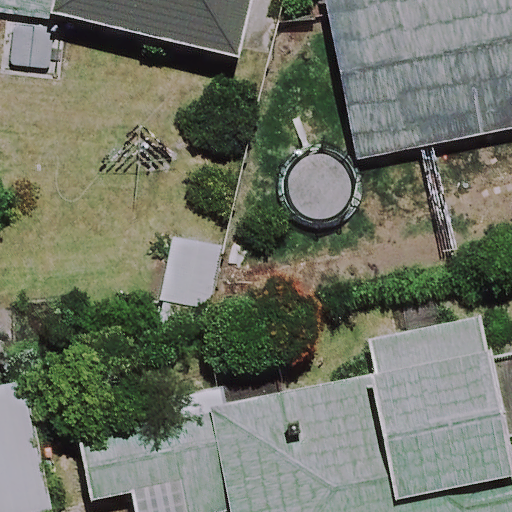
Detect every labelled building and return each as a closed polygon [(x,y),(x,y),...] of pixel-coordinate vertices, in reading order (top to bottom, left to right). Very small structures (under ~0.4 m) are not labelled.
[(0,0),(0,10),(57,24),(235,67),(250,0),(0,0)] [(511,0),(319,0),(348,162),(511,133),(511,0)] [(223,249),(166,242),(155,327),(213,334),(223,249)] [(159,398),(163,422),(80,438),(92,502),(125,496),(128,511),(511,511),(511,476),(481,319),(364,342),(371,381),(225,410),(221,386),(159,398)] [(0,511),(47,511),(23,386),(0,390),(0,511)]
